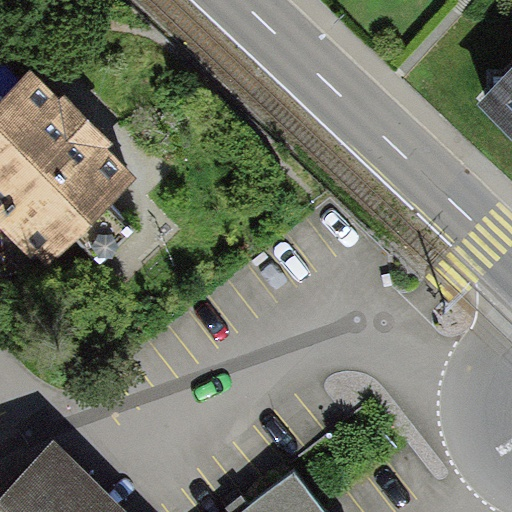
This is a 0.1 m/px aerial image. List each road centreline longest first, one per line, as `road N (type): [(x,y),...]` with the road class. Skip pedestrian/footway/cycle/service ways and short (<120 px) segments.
road 1 (residential): [(472,411),(349,312),(318,316),(159,442),(107,445),(23,392),(0,368)]
road 2 (primary): [(511,257),(242,0)]
